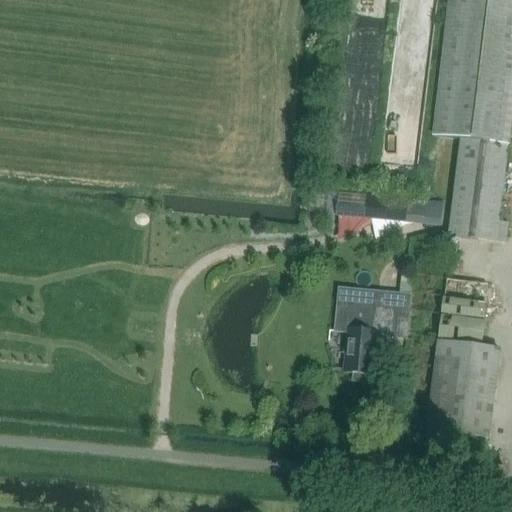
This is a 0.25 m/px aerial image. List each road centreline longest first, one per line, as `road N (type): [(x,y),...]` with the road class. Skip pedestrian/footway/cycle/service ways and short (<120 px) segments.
road 1 (track): [(160,455),(172,310),(201,265),(241,251),(371,232),(401,236)]
road 2 (unclassified): [(511,489),(366,474)]
